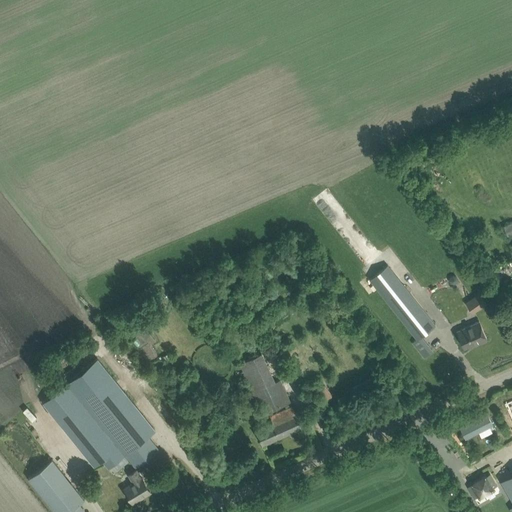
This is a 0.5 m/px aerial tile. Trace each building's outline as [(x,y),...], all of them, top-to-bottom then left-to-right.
[(511,222),(503,225),(507,236),(511,233),(511,222)] [(368,279),(411,331),(416,338),(412,342),(424,356),(432,349),(421,335),(435,324),(386,265),(368,279)] [(450,276),(449,280),(451,283),(454,284),(457,282),(458,279),(456,276),(453,275),(450,276)] [(488,303),(476,285),(466,292),(470,298),(465,301),(473,313),(488,303)] [(277,307),(270,313),(275,319),(282,313),(277,307)] [(479,320),(457,330),(464,347),(474,342),(475,344),(487,339),(479,320)] [(281,379),(276,381),(263,352),(240,362),(263,413),(290,401),(281,379)] [(111,360),(120,370),(124,367),(115,356),(111,360)] [(98,357),(43,401),(95,464),(103,458),(109,466),(138,443),(147,435),(156,428),(98,357)] [(318,389),(325,399),(331,395),(323,385),(318,389)] [(186,411),(189,415),(194,423),(216,408),(206,395),(206,396),(207,396),(186,411)] [(292,405),(270,415),(273,422),(256,430),(262,444),(302,427),(301,426),(309,423),(305,414),(303,409),(296,413),(292,405)] [(158,449),(147,435),(138,443),(143,449),(130,460),(136,467),(158,449)] [(80,511),(84,510),(79,503),(84,499),(52,458),(29,477),(56,511),(80,511)] [(124,488),(128,493),(133,502),(151,491),(142,477),(141,477),(137,469),(129,474),(134,482),(124,488)] [(511,474),(503,480),(511,496),(511,474)] [(485,476),(468,486),(474,498),(497,485),(491,475),(486,478),(485,476)]
